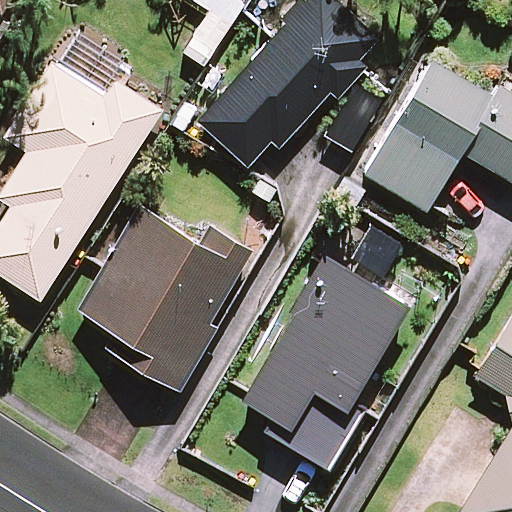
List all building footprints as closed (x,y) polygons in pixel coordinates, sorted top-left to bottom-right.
[(0,0),(0,10),(1,12),(8,0),(0,0)] [(198,119),(248,164),(271,140),(277,145),(326,91),(335,98),(363,67),(355,60),(376,37),(335,0),(290,0),(276,17),(282,22),(198,119)] [(235,20),(212,5),(185,48),(208,63),(235,20)] [(494,96),(433,60),(366,172),(425,208),(460,148),(511,179),(511,73),(509,71),(494,96)] [(104,94),(52,61),(5,135),(28,149),(0,192),(0,195),(12,203),(0,222),(0,271),(40,297),(159,111),(112,82),(104,94)] [(382,98),(354,83),(325,134),(352,150),(382,98)] [(202,240),(139,205),(80,310),(112,327),(102,344),(175,385),(251,248),(210,225),(202,240)] [(409,301),(323,253),(243,397),(274,415),(266,430),(327,464),(359,406),(374,414),(390,384),(370,373),(409,301)] [(511,511),(511,312),(476,374),(505,391),(511,414),(511,422),(459,511),(511,511)]
